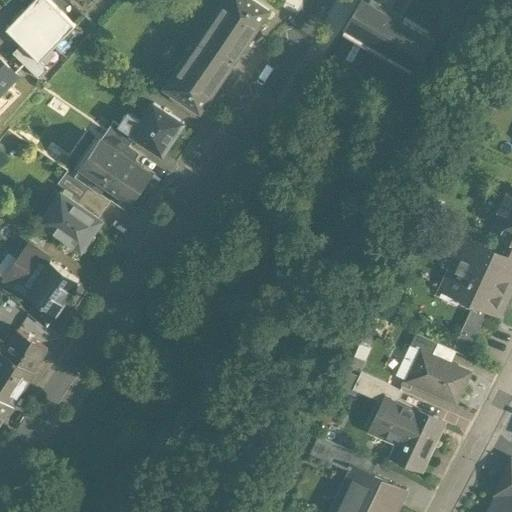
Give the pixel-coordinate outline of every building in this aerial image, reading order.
[(50,0),(33,0),(6,28),(22,43),(40,61),(76,24),(50,0)] [(249,0),(226,0),(217,14),(216,14),(182,63),(183,64),(166,88),(198,111),(224,74),(223,73),(240,49),(241,49),(267,12),(249,0)] [(370,0),(369,2),(365,0),(361,0),(345,28),(346,29),(347,28),(416,70),(415,71),(416,72),(435,42),(399,20),(410,0),(370,0)] [(40,61),(22,43),(12,53),(38,78),(48,69),(40,61)] [(0,58),(0,92),(17,75),(0,58)] [(183,124),(153,103),(139,123),(127,115),(119,126),(131,134),(131,135),(135,137),(162,156),(183,124)] [(131,134),(119,126),(113,121),(107,131),(129,146),(135,137),(131,135),(131,134)] [(129,146),(107,131),(100,140),(130,162),(137,152),(129,146)] [(130,162),(100,140),(92,151),(96,154),(85,168),(82,166),(81,167),(105,184),(130,202),(149,175),(130,162)] [(105,184),(81,167),(74,177),(98,194),(105,184)] [(74,177),(66,172),(57,186),(63,190),(64,190),(71,195),(69,198),(97,218),(109,201),(98,194),(74,177)] [(511,185),(510,184),(495,216),(501,219),(511,224),(511,185)] [(97,218),(69,198),(71,195),(64,190),(63,190),(41,223),(84,253),(95,238),(91,235),(101,220),(97,218)] [(511,224),(501,219),(494,234),(500,237),(511,242),(511,224)] [(47,242),(31,230),(25,239),(41,251),(47,242)] [(511,256),(495,248),(467,235),(443,285),(474,300),(453,346),(454,346),(460,334),(464,332),(475,337),(489,307),(499,312),(509,293),(505,291),(511,275),(511,256)] [(511,242),(500,237),(495,248),(511,256),(511,242)] [(50,261),(29,246),(6,280),(27,295),(50,261)] [(78,280),(50,261),(27,295),(37,302),(55,314),(78,280)] [(55,314),(37,302),(29,313),(45,328),(55,314)] [(439,339),(417,329),(412,342),(422,347),(433,352),(439,339)] [(47,350),(17,331),(6,347),(1,355),(31,375),(47,350)] [(475,337),(464,332),(460,334),(454,346),(468,353),(475,337)] [(469,370),(432,352),(433,352),(422,347),(409,376),(456,398),(469,370)] [(31,375),(1,355),(0,356),(0,399),(10,407),(31,375)] [(402,387),(362,369),(355,385),(385,399),(388,394),(397,398),(402,387)] [(397,398),(388,394),(385,399),(373,427),(399,440),(393,453),(422,467),(444,419),(397,398)] [(0,422),(10,407),(0,399),(0,422)] [(357,450),(320,434),(312,450),(349,467),(352,462),(352,461),(357,450)] [(511,511),(511,459),(496,493),(498,494),(489,511),(490,511),(511,511)] [(407,487),(352,461),(352,462),(365,468),(349,502),(343,500),(337,511),(330,511),(320,507),(319,508),(326,511),(390,511),(393,506),(397,508),(407,487)]
